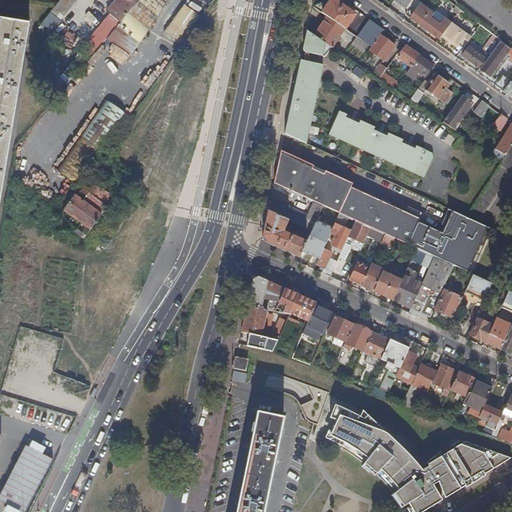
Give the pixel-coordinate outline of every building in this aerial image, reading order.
[(76,0),(61,0),(50,13),(60,21),(76,0)] [(120,24),(139,0),(116,0),(107,12),(111,15),(86,44),(96,52),(107,40),(120,24)] [(168,0),(139,0),(120,24),(140,41),(168,0)] [(328,18),(345,30),(349,32),(350,30),(347,28),(356,16),(332,0),(331,0),(315,6),(314,9),(328,18)] [(413,0),(396,0),(395,2),(407,10),(413,0)] [(427,16),(429,12),(420,5),(410,18),(419,25),(420,25),(427,16)] [(182,6),(162,34),(178,45),(198,17),(182,6)] [(434,15),(429,12),(427,16),(420,25),(419,25),(439,40),(443,36),(447,30),(451,24),(435,13),(434,15)] [(315,37),(326,44),(332,48),(337,42),(339,43),(341,40),(339,39),(345,30),(328,18),(315,37)] [(0,19),(0,203),(30,24),(0,19)] [(452,23),(451,24),(447,30),(443,36),(458,46),(464,39),(469,42),(472,38),(452,23)] [(140,41),(120,24),(107,40),(132,55),(140,41)] [(369,29),(361,40),(372,48),(380,37),(369,29)] [(305,48),(305,49),(304,51),(306,53),(307,53),(307,50),(314,51),(313,55),(323,57),(326,44),(315,37),(308,32),(306,41),(309,43),(308,46),(306,47),(305,48)] [(372,48),(369,51),(385,62),(396,47),(389,42),(389,43),(380,37),(372,48)] [(511,53),(511,50),(501,43),(498,47),(488,60),(481,70),(491,77),(508,53),(511,54),(511,53)] [(498,47),(494,44),(493,43),(483,57),(488,60),(498,47)] [(420,56),(407,47),(399,58),(412,67),(420,56)] [(488,60),(483,57),(470,47),(463,56),(481,70),(488,60)] [(420,56),(412,67),(425,77),(433,66),(420,56)] [(305,76),(308,63),(302,61),(296,85),(299,86),(302,75),(305,76)] [(299,86),(318,95),(324,66),(308,63),(305,76),(302,75),(299,86)] [(381,65),(373,76),(379,80),(384,73),(387,69),(381,65)] [(351,73),(362,77),(364,71),(354,66),(351,73)] [(412,67),(406,75),(419,85),(425,77),(412,67)] [(384,73),(379,80),(395,90),(399,85),(400,84),(384,73)] [(436,75),(426,89),(446,103),(452,94),(446,90),(449,85),(436,75)] [(290,127),(299,86),(296,85),(287,126),(290,127)] [(399,85),(395,90),(411,101),(414,96),(399,85)] [(285,135),(307,145),(318,95),(299,86),(290,127),(287,126),(285,135)] [(414,96),(411,101),(417,105),(424,94),(419,90),(414,96)] [(463,97),(473,104),(477,97),(468,91),(463,97)] [(444,123),(454,130),(473,104),(463,97),(444,123)] [(103,99),(54,168),(76,183),(125,115),(103,99)] [(483,116),(490,107),(483,101),(476,111),(483,116)] [(340,113),(330,136),(340,140),(341,138),(350,142),(348,144),(367,153),(369,150),(378,155),(376,157),(395,166),(396,163),(405,167),(404,170),(414,174),(424,151),(417,148),(416,150),(402,144),(404,142),(389,135),(388,138),(374,132),(376,129),(361,122),(360,125),(346,119),(348,116),(340,113)] [(502,162),(511,146),(511,122),(502,115),(492,126),(501,132),(507,123),(511,126),(497,149),(499,151),(495,157),(502,162)] [(511,147),(469,216),(479,222),(511,170),(511,147)] [(312,166),(282,151),(274,185),(310,201),(324,207),(340,215),(350,220),(356,222),(371,229),(385,236),(397,241),(428,255),(435,259),(449,265),(450,262),(460,239),(439,229),(352,189),(354,185),(323,171),(322,174),(311,169),(312,166)] [(117,163),(108,176),(113,180),(122,186),(131,174),(117,163)] [(90,206),(74,195),(63,211),(90,230),(115,195),(104,187),(90,206)] [(304,214),(271,199),(268,211),(296,224),(312,232),(324,207),(310,201),(304,214)] [(448,209),(439,229),(460,239),(450,262),(467,270),(486,226),(448,209)] [(263,235),(268,211),(261,210),(255,234),(264,236),(263,235)] [(63,211),(62,213),(86,235),(90,230),(63,211)] [(296,224),(268,211),(263,235),(264,236),(267,243),(300,258),(307,243),(284,232),(286,229),(291,231),(292,229),(294,230),(296,224)] [(350,220),(340,215),(331,234),(337,237),(332,246),(342,251),(349,237),(352,232),(345,229),(350,220)] [(356,222),(350,220),(345,229),(352,232),(356,222)] [(368,237),(371,229),(356,222),(352,232),(349,237),(356,241),(353,247),(361,251),(368,237)] [(382,244),(385,236),(371,229),(368,237),(382,244)] [(317,237),(311,234),(307,242),(310,243),(313,245),(317,237)] [(393,250),(397,241),(385,236),(382,244),(381,244),(393,250)] [(317,266),(324,250),(313,245),(310,243),(303,259),(317,266)] [(330,277),(337,263),(330,259),(332,253),(324,250),(317,266),(325,270),(323,274),(330,277)] [(430,270),(435,259),(428,255),(422,266),(430,270)] [(359,263),(370,268),(372,265),(373,263),(362,257),(359,263)] [(452,272),(454,267),(449,265),(435,259),(430,270),(411,309),(431,318),(435,310),(444,290),(452,272)] [(350,274),(355,265),(351,263),(347,272),(350,274)] [(350,281),(362,286),(370,268),(359,263),(358,263),(350,281)] [(393,272),(396,267),(387,263),(385,268),(393,272)] [(362,286),(374,292),(383,273),(384,270),(372,265),(370,268),(362,286)] [(402,282),(407,272),(396,267),(393,272),(385,268),(384,270),(383,273),(374,292),(394,301),(402,282)] [(472,281),(474,276),(454,267),(452,272),(472,281)] [(418,274),(408,269),(407,272),(402,282),(394,301),(404,306),(416,282),(415,281),(418,274)] [(493,285),(491,284),(474,276),(472,281),(467,292),(486,300),(493,285)] [(248,306),(268,311),(275,312),(280,303),(286,306),(283,311),(291,313),(290,314),(308,323),(317,304),(259,278),(254,280),(248,306)] [(454,319),(463,299),(444,290),(435,310),(454,319)] [(308,323),(308,324),(321,330),(330,311),(317,304),(308,323)] [(248,306),(242,333),(262,338),(268,311),(248,306)] [(280,337),(288,320),(289,316),(280,313),(269,335),(279,339),(280,337)] [(328,335),(346,343),(354,325),(336,317),(328,335)] [(279,339),(276,345),(286,350),(289,341),(291,342),(299,325),(288,320),(280,337),(279,339)] [(485,343),(493,327),(478,320),(471,336),(485,343)] [(346,343),(346,344),(364,352),(372,333),(354,325),(346,343)] [(501,350),(509,334),(493,327),(485,343),(501,350)] [(511,327),(509,334),(501,350),(511,355),(511,353),(511,352),(511,327)] [(262,338),(242,333),(240,345),(271,352),(276,341),(262,338)] [(372,333),(364,352),(369,354),(362,371),(374,377),(379,365),(382,360),(390,342),(372,333)] [(381,391),(389,394),(396,378),(403,362),(407,353),(409,349),(391,340),(390,342),(382,360),(388,363),(386,368),(395,372),(394,374),(390,372),(381,391)] [(396,378),(412,385),(419,370),(413,367),(417,357),(407,353),(403,362),(396,378)] [(66,374),(72,362),(64,358),(57,369),(66,374)] [(237,359),(235,369),(246,371),(248,361),(237,359)] [(382,360),(379,365),(386,368),(388,363),(382,360)] [(412,385),(404,404),(411,407),(418,391),(421,392),(422,390),(428,392),(437,372),(421,365),(419,370),(412,385)] [(442,395),(447,397),(450,391),(458,373),(454,371),(442,365),(433,384),(444,390),(442,395)] [(458,373),(450,391),(466,399),(474,381),(474,380),(458,373)] [(466,399),(464,404),(482,412),(484,406),(492,389),(474,381),(466,399)] [(511,419),(511,396),(503,415),(506,416),(511,419)] [(364,413),(349,398),(330,437),(336,440),(343,444),(351,448),(361,455),(369,461),(365,465),(377,475),(381,471),(383,473),(386,476),(392,482),(397,488),(401,494),(404,497),(407,502),(409,504),(413,511),(425,511),(442,501),(433,486),(438,483),(448,498),(469,485),(497,468),(511,459),(459,440),(418,465),(412,459),(405,451),(401,447),(397,444),(384,432),(364,413)] [(482,412),(480,416),(489,420),(486,427),(495,431),(498,424),(503,415),(484,406),(482,412)] [(258,413),(237,511),(265,511),(284,419),(258,413)] [(25,439),(0,492),(0,501),(5,504),(1,511),(25,511),(50,459),(40,454),(44,447),(25,439)]
